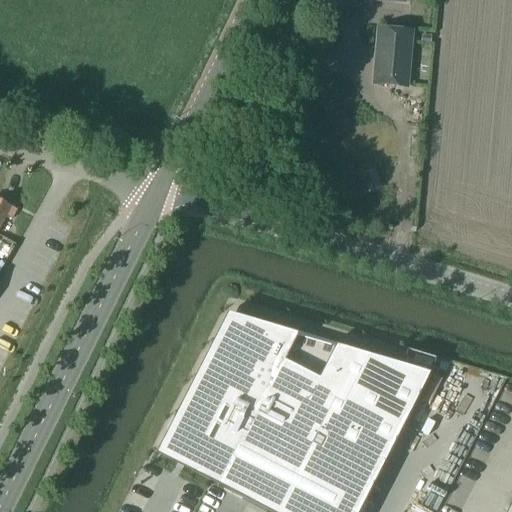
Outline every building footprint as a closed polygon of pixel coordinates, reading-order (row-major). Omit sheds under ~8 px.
[(380,31),(373,85),(405,88),(412,34),(380,31)] [(280,116),(274,167),(304,171),(310,120),(280,116)] [(380,186),(373,169),(359,176),(366,192),(380,186)] [(0,227),(5,217),(12,221),(16,211),(10,208),(0,202),(0,227)] [(175,428),(166,447),(201,465),(196,475),(217,486),(216,488),(263,511),(358,511),(429,375),(368,359),(295,337),(226,315),(170,425),(175,428)]
